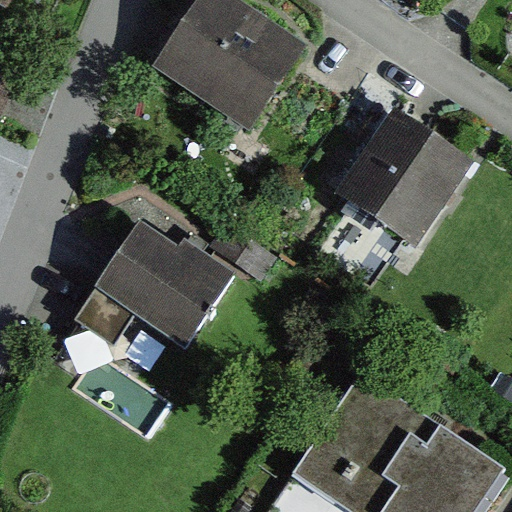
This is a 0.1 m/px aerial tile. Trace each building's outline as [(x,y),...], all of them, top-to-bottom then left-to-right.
[(0,0),(0,21),(12,0),(0,0)] [(303,48),(223,0),(204,0),(154,75),(239,138),(303,48)] [(16,92),(0,84),(0,122),(0,123),(16,92)] [(477,168),(393,115),(334,198),(415,254),(477,168)] [(232,281),(138,227),(96,298),(185,352),(232,281)] [(475,511),(501,474),(359,379),(294,484),(336,511),(475,511)]
